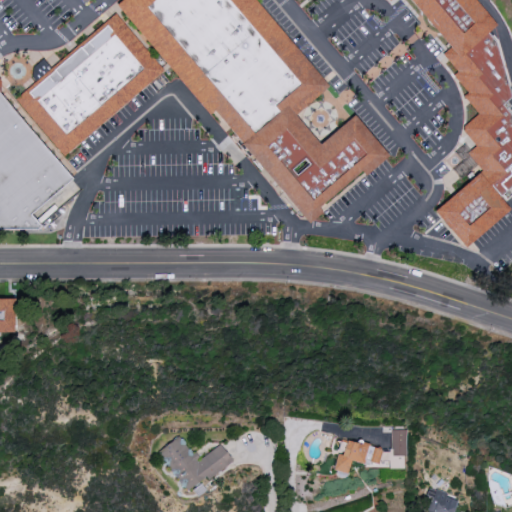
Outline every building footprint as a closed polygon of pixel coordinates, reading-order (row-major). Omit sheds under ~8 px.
[(117,5),(122,0),(257,0),(331,87),(298,115),(324,145),(359,115),(394,156),(313,225),(217,112),(212,117),(117,5)] [(412,0),(454,47),(445,54),(461,72),(456,76),(471,93),(467,97),(481,114),(465,128),(479,146),(471,153),(486,171),(439,212),(470,248),(511,211),(511,205),(505,198),(511,192),(511,112),(505,106),(511,99),(511,86),(499,43),(491,34),(499,25),(477,0),(412,0)] [(66,157),(167,72),(118,14),(54,68),(46,59),(36,68),(43,77),(17,99),(66,157)] [(0,230),(0,76),(2,80),(2,93),(74,179),(32,215),(35,217),(37,220),(60,201),(64,206),(39,230),(0,230)] [(0,300),(11,301),(10,333),(0,332),(0,300)] [(404,429),(390,430),(390,454),(405,454),(404,429)] [(219,444),(198,460),(179,435),(157,451),(186,491),(205,477),(207,480),(232,461),(219,444)] [(332,471),(347,474),(349,460),(377,466),(381,448),(339,440),(332,471)] [(453,511),(456,500),(446,497),(447,493),(428,488),(422,510),(429,511),(453,511)]
